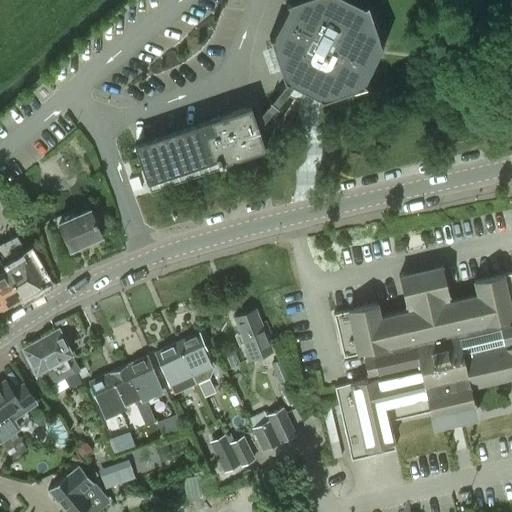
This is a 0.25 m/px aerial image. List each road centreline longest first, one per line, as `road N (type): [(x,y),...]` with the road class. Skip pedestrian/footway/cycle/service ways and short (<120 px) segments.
road 1 (secondary): [(0,337),(148,259),(511,165)]
road 2 (residential): [(358,502),(511,469)]
